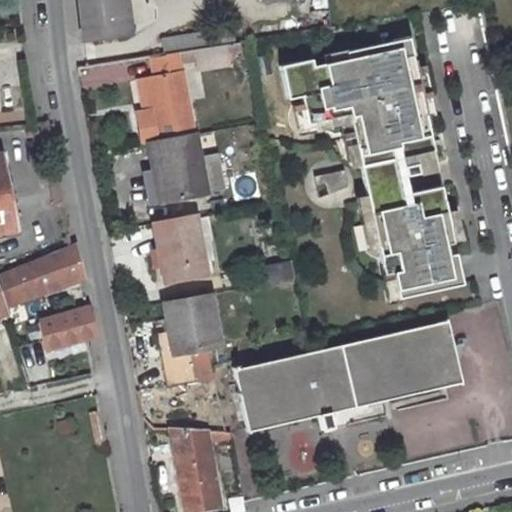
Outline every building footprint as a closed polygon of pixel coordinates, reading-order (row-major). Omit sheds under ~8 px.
[(77,0),(82,41),(129,35),(125,0),(77,0)] [(207,31),(159,40),(161,55),(180,51),(209,46),(207,31)] [(428,145),(404,34),(341,47),(342,54),(308,61),(306,55),(275,62),(282,94),(297,91),(303,118),(344,109),(356,162),(363,197),(385,296),(458,279),(436,182),(404,189),(397,191),(388,154),(417,148),(428,145)] [(161,55),(150,56),(154,75),(147,76),(154,108),(146,110),(139,112),(145,142),(191,132),(197,132),(180,51),(161,55)] [(85,86),(128,82),(127,62),(83,66),(85,86)] [(139,77),(146,110),(154,108),(147,76),(139,77)] [(191,132),(145,142),(151,173),(158,171),(164,200),(203,192),(191,132)] [(402,170),(400,161),(411,159),(419,157),(417,148),(388,154),(397,191),(404,189),(400,171),(402,170)] [(222,152),(213,153),(216,188),(226,187),(222,152)] [(413,168),(411,159),(400,161),(402,170),(413,168)] [(342,174),(340,165),(310,172),(312,180),(322,178),(342,174)] [(158,171),(151,173),(156,201),(164,200),(158,171)] [(344,182),(342,174),(322,178),(324,190),(344,182)] [(0,229),(14,227),(4,179),(0,179),(0,229)] [(192,213),(148,222),(154,251),(148,253),(153,281),(209,270),(203,239),(209,237),(204,212),(192,214),(192,213)] [(26,262),(6,272),(16,300),(82,276),(75,244),(26,262)] [(6,272),(0,274),(0,302),(1,306),(16,300),(6,272)] [(209,290),(161,300),(171,349),(158,352),(164,386),(195,379),(190,348),(219,342),(209,290)] [(87,306),(54,316),(55,318),(62,343),(85,336),(95,333),(87,306)] [(443,317),(230,368),(237,397),(244,428),(457,379),(443,317)] [(55,318),(43,322),(50,346),(62,343),(55,318)] [(230,445),(226,430),(170,429),(184,511),(196,511),(219,509),(207,441),(224,441),(225,445),(230,445)]
